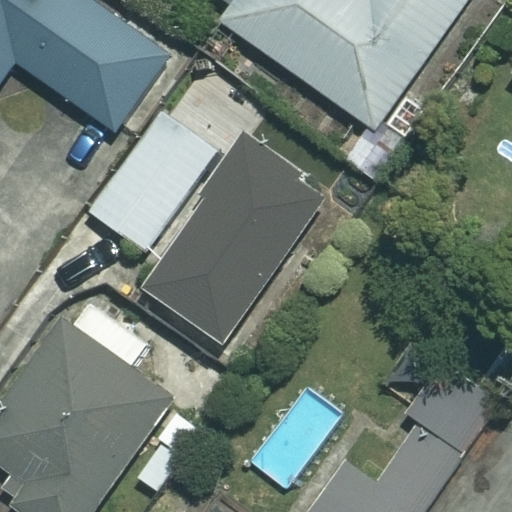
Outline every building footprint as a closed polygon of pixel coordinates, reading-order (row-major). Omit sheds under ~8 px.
[(183,57),(103,0),(0,0),(0,182),(5,176),(0,172),(0,105),(30,64),(128,134),(183,57)] [(484,0),(239,0),(249,7),(236,25),(391,133),(484,0)] [(232,153),(177,114),(104,216),(160,256),(232,153)] [(339,195),(256,140),(217,200),(222,203),(162,295),(239,346),(339,195)] [(29,511),(112,511),(210,376),(109,303),(88,332),(79,326),(0,434),(0,458),(34,483),(19,504),(29,511)] [(443,511),(511,410),(453,370),(421,418),(431,424),(389,486),(355,463),(322,511),(443,511)] [(172,497),(213,435),(189,419),(148,481),(172,497)]
